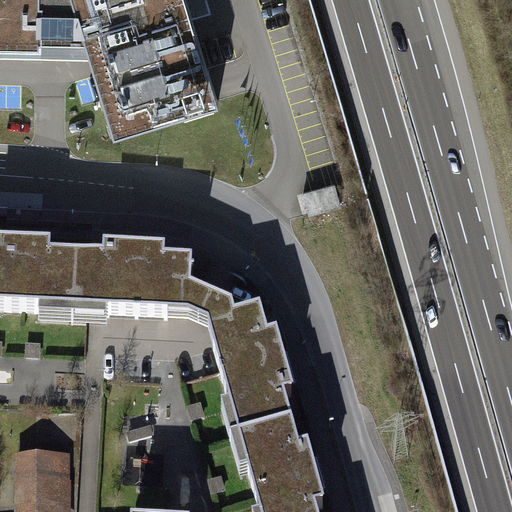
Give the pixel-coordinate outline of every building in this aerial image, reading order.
[(0,0),(0,52),(59,54),(91,54),(116,133),(220,100),(193,15),(211,10),(207,0),(0,0)] [(0,320),(74,324),(77,266),(48,265),(50,255),(0,252),(0,320)] [(104,268),(77,266),(74,324),(102,325),(192,330),(194,295),(195,274),(162,272),(163,263),(105,260),(104,268)] [(217,300),(194,295),(192,330),(202,328),(210,355),(263,340),(253,311),(234,317),(231,306),(217,300)] [(278,335),(263,340),(210,355),(256,511),(321,511),(289,402),(297,399),(278,335)] [(71,511),(72,459),(16,458),(14,511),(71,511)]
